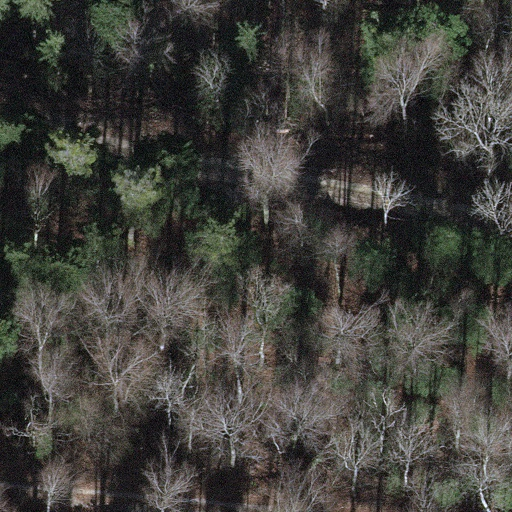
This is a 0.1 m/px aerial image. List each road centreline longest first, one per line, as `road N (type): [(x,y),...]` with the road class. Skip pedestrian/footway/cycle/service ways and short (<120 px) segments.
road 1 (track): [(0,124),(511,215)]
road 2 (track): [(0,485),(270,511)]
